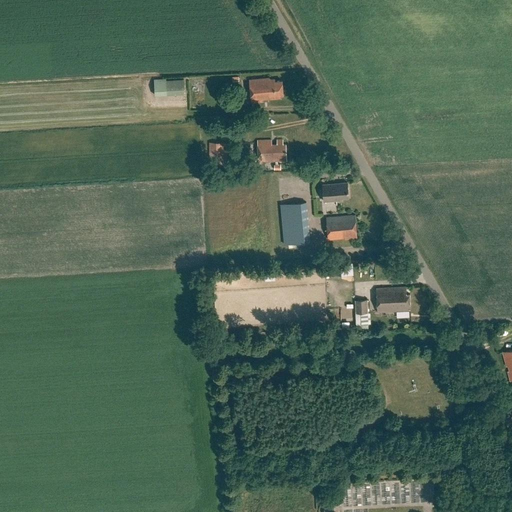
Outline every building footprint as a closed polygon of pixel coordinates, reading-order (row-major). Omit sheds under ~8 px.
[(184,94),(183,79),(154,81),(155,95),(184,94)] [(281,98),(281,96),(283,96),(282,82),(275,83),(275,80),(270,81),(270,79),(249,80),(251,102),(269,101),(269,99),(281,98)] [(286,144),(283,144),(283,140),(277,140),(277,144),(272,144),(272,140),(257,141),(258,162),(287,161),(286,144)] [(228,157),(227,142),(209,143),(209,163),(222,162),(222,157),(228,157)] [(349,197),(347,182),(322,184),(324,202),(341,200),(341,198),(349,197)] [(310,242),(306,202),(272,205),(276,245),(310,242)] [(357,238),(355,215),(326,218),(328,241),(357,238)] [(410,293),(407,293),(406,287),(377,288),(378,312),(411,311),(410,293)] [(368,313),(367,300),(355,300),(356,314),(356,324),(356,325),(359,325),(368,325),(368,313)]
